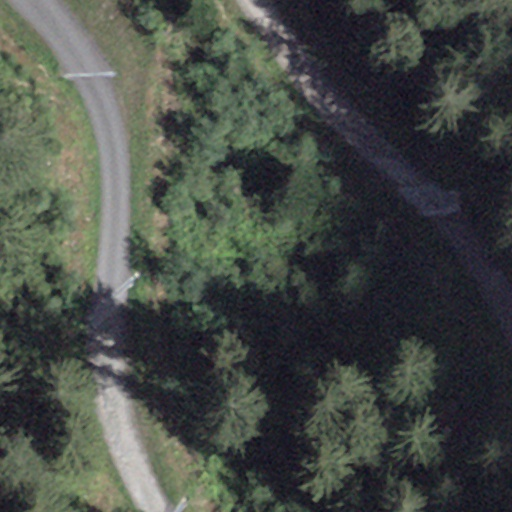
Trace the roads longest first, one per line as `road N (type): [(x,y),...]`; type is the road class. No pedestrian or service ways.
road 1 (unclassified): [(24,0),(85,61),(109,105),(114,376),(133,460),(158,511)]
road 2 (unclassified): [(511,323),(443,214),(326,107),(248,0)]
